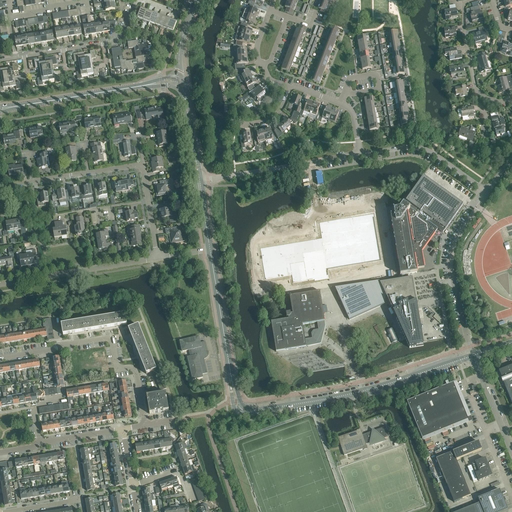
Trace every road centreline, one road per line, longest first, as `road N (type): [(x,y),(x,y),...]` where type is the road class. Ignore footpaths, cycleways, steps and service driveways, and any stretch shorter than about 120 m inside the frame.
road 1 (tertiary): [(235,401),(251,412),(343,396),(473,355)]
road 2 (residential): [(143,425),(134,370),(117,369),(107,337),(0,358)]
road 3 (tertiary): [(0,109),(177,82)]
road 4 (unclassified): [(473,355),(450,254),(486,191)]
road 5 (residential): [(0,61),(112,43),(138,0)]
road 6 (residential): [(155,258),(0,284)]
road 7 (tertiary): [(235,401),(210,249)]
road 8 (unclassified): [(361,154),(212,179)]
road 9 (unclassified): [(486,191),(423,148),(361,154)]
road 10 (residential): [(476,0),(462,12),(475,85),(494,101)]
